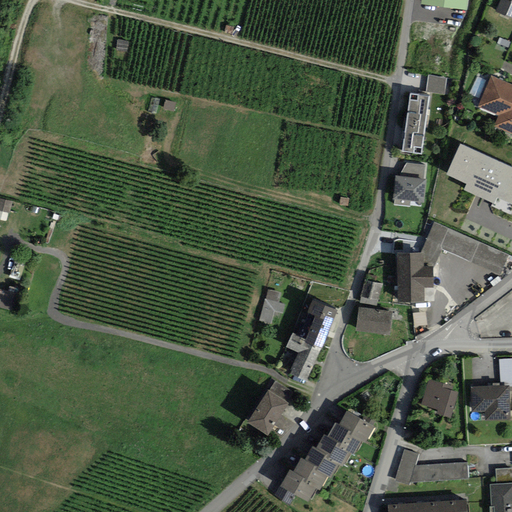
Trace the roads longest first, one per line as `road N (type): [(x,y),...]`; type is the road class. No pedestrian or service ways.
road 1 (residential): [(339,388),(337,341),(379,212),(409,0)]
road 2 (track): [(73,0),(397,81)]
road 3 (residential): [(210,511),(339,388)]
road 4 (residential): [(372,511),(422,350)]
